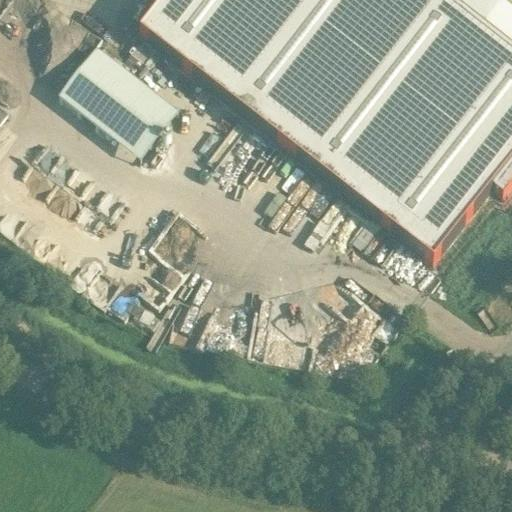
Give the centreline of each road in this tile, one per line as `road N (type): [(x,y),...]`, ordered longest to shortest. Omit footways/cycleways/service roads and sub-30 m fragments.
road 1 (unclassified): [(511,350),(448,433),(404,465),(347,473),(146,425),(23,376),(0,357)]
road 2 (unknown): [(0,150),(25,120),(51,116),(134,171),(169,182)]
